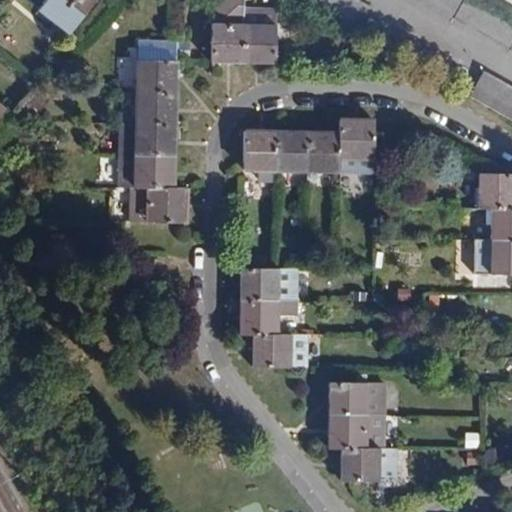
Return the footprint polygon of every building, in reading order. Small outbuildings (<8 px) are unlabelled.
[(47,0),(39,10),(68,34),(95,0),(47,0)] [(212,22),(210,63),(229,63),(242,63),(258,63),(275,64),(275,25),(261,25),(261,14),(243,14),(243,0),(219,0),(218,22),(212,22)] [(355,0),(296,0),(357,34),(371,9),(355,0)] [(417,0),(511,54),(511,19),(477,0),(417,0)] [(140,123),(135,123),(120,123),(119,155),(118,187),(129,187),(129,224),(185,225),(185,207),(186,189),(174,189),(174,171),(174,156),(174,142),(174,125),(175,111),(175,92),(176,72),(176,62),(176,40),(147,39),(147,36),(143,36),(139,36),(136,38),(134,40),(134,47),(137,48),(137,61),(142,61),(142,79),(136,79),(136,92),(135,108),(140,108),(140,123)] [(511,88),(483,72),(469,98),(511,121),(511,88)] [(0,135),(11,120),(2,113),(4,111),(0,107),(0,135)] [(277,172),(292,172),(292,168),(308,168),(308,173),(323,173),(323,168),(339,168),(339,160),(356,160),(356,155),(373,155),(373,134),(373,121),(358,121),(339,121),(339,134),(329,134),(308,133),(295,133),(277,133),(262,133),(243,133),(243,172),(258,172),(258,183),(274,183),(274,172),(277,172)] [(489,243),(489,258),(495,258),(494,276),(511,276),(511,174),(502,175),(483,175),(483,191),(477,191),(477,210),(485,210),(485,227),(489,227),(489,243)] [(292,303),(293,270),(276,270),(242,269),(239,269),(239,286),(239,302),(238,318),(238,336),(252,336),(251,353),(251,367),(307,369),(307,336),(277,335),(278,303),(292,303)] [(366,340),(357,340),(357,348),(366,348),(366,340)] [(462,347),(447,347),(447,356),(462,356),(462,347)] [(385,384),(329,383),(329,401),(328,415),(328,431),(327,449),(340,450),(340,465),(340,482),(348,482),(395,483),(397,451),(383,450),(384,417),(385,384)]
